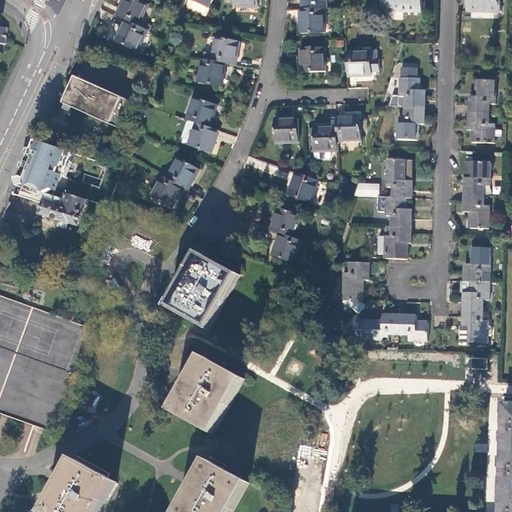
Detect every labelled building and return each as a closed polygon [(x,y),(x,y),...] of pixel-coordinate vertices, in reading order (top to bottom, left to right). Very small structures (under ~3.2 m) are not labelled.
[(138,0),(124,0),(117,16),(126,20),(138,26),(149,4),(138,0)] [(300,0),(301,9),(325,8),(324,0),(300,0)] [(382,0),(382,11),(421,13),(421,0),(382,0)] [(468,12),(500,13),(500,0),(468,0),(469,3),(468,12)] [(326,32),(325,8),(301,9),(302,33),(326,32)] [(137,51),(147,30),(138,26),(126,20),(116,41),(137,51)] [(0,42),(8,43),(9,27),(0,26),(0,42)] [(227,63),(237,65),(241,42),(217,39),(212,61),(227,63)] [(301,48),(302,72),(325,71),(324,47),(301,48)] [(350,52),(347,52),(348,75),(372,74),(372,71),(376,71),(380,71),(379,58),(378,58),(378,49),(371,49),(371,51),(350,52)] [(204,59),(203,59),(202,60),(201,67),(199,83),(222,87),(227,63),(212,61),(204,59)] [(402,108),(425,108),(425,101),(425,91),(421,91),(422,79),(419,79),(419,68),(402,68),(401,78),(400,96),(393,96),(390,107),(402,107),(402,108)] [(70,109),(117,130),(128,103),(71,77),(59,104),(63,106),(62,109),(68,112),(70,109)] [(470,107),(470,114),(488,115),(489,105),(495,105),(495,89),(496,82),(479,82),(478,98),(470,97),(470,107)] [(195,98),(188,120),(197,123),(210,128),(218,105),(195,98)] [(425,126),(425,108),(402,108),(400,108),(400,117),(399,141),(416,142),(417,125),(421,125),(425,126)] [(488,115),(470,114),(469,121),(469,131),(478,132),(478,144),(494,144),(494,141),(494,131),(495,125),(488,125),(488,115)] [(361,115),(337,116),(338,126),(338,140),(362,139),(362,134),(361,115)] [(274,119),(275,143),(300,142),(299,117),(297,117),(274,119)] [(212,154),(219,131),(210,128),(197,123),(189,146),(212,154)] [(315,151),(339,150),(338,140),(338,126),(314,127),(315,151)] [(32,150),(18,186),(39,194),(40,193),(47,195),(47,194),(54,190),(56,191),(63,171),(65,172),(67,168),(69,168),(74,154),(39,143),(36,142),(32,150)] [(184,188),(189,190),(200,170),(179,158),(168,179),(184,188)] [(403,199),(412,199),(413,182),(406,182),(407,161),(389,160),(388,188),(394,189),(394,199),(403,199)] [(465,178),(465,196),(483,196),(483,186),(490,186),(491,163),(474,163),(467,162),(467,176),(466,179),(465,178)] [(311,203),(319,181),(308,177),(296,173),(296,174),(288,196),(311,203)] [(168,179),(163,176),(152,196),(173,209),(184,188),(168,179)] [(381,186),(359,185),(356,194),(355,198),(356,198),(379,198),(381,199),(381,186)] [(18,186),(14,196),(44,205),(45,202),(47,195),(40,193),(39,194),(18,186)] [(62,207),(64,201),(47,195),(45,202),(62,207)] [(62,207),(83,214),(87,202),(66,195),(64,201),(62,207)] [(483,196),(465,196),(464,213),(472,213),(472,219),(472,229),(489,230),(489,220),(490,207),(483,206),(483,196)] [(393,217),(393,227),(411,228),(412,210),(403,210),(403,199),(394,199),(381,199),(379,198),(379,215),(387,215),(387,217),(393,217)] [(80,228),(83,214),(62,207),(45,202),(44,205),(40,216),(61,222),(59,227),(67,230),(69,225),(80,228)] [(279,207),(271,230),(281,234),(293,238),(301,215),(279,207)] [(31,234),(33,228),(36,219),(9,210),(5,225),(31,234)] [(388,256),(388,260),(408,261),(408,248),(405,248),(405,244),(411,245),(411,244),(411,234),(411,228),(393,227),(393,238),(380,237),(379,256),(388,256)] [(295,264),(303,241),(293,238),(281,234),(272,256),(295,264)] [(133,235),(130,245),(148,251),(151,241),(133,235)] [(465,265),(464,282),(473,282),(483,283),(484,273),(490,273),(491,250),(474,249),(473,266),(465,265)] [(188,273),(186,276),(180,287),(183,289),(176,301),(173,300),(168,308),(211,331),(215,323),(212,321),(219,309),(222,310),(230,296),(227,294),(234,282),(237,283),(241,275),(231,269),(199,252),(195,260),(198,262),(191,275),(188,273)] [(195,260),(188,273),(191,275),(198,262),(195,260)] [(369,282),(370,265),(351,264),(351,275),(344,275),(343,301),(343,305),(349,310),(351,308),(358,315),(366,307),(362,302),(362,282),(369,282)] [(227,294),(230,296),(237,283),(234,282),(227,294)] [(464,293),(464,310),(483,311),(483,301),(489,301),(490,283),(483,283),(473,282),(473,294),(464,293)] [(183,289),(180,287),(173,300),(176,301),(183,289)] [(86,327),(0,296),(0,415),(1,416),(4,417),(10,419),(24,424),(28,426),(31,427),(36,428),(48,433),(86,327)] [(80,312),(88,315),(91,307),(83,304),(80,312)] [(212,321),(215,323),(222,310),(219,309),(212,321)] [(483,311),(464,310),(463,317),(463,327),(461,327),(461,330),(461,343),(488,345),(489,321),(482,321),(483,311)] [(399,335),(399,316),(383,316),(382,323),(362,322),(361,341),(389,342),(389,335),(399,335)] [(428,343),(428,326),(420,326),(416,326),(417,317),(407,317),(399,316),(399,335),(409,335),(409,342),(425,343),(428,343)] [(238,385),(241,387),(245,379),(234,373),(203,356),(199,364),(202,365),(195,378),(192,377),(189,383),(184,391),(187,393),(180,405),(177,404),(173,412),(214,435),(219,427),(216,425),(223,412),(226,414),(234,400),(231,398),(238,385)] [(472,370),(487,371),(487,359),(473,359),(472,370)] [(202,365),(199,364),(192,377),(195,378),(202,365)] [(234,400),(241,387),(238,385),(231,398),(234,400)] [(187,393),(184,391),(177,404),(180,405),(187,393)] [(511,397),(504,398),(503,442),(502,450),(511,450),(511,397)] [(216,425),(219,427),(226,414),(223,412),(216,425)] [(511,450),(502,450),(501,486),(511,486),(511,450)] [(196,481),(195,484),(188,495),(191,497),(184,509),(181,508),(178,511),(233,511),(238,503),(236,502),(242,489),(245,491),(250,483),(239,477),(208,459),(203,468),(206,470),(199,482),(197,481),(196,481)] [(100,511),(106,503),(103,502),(110,488),(113,490),(117,482),(106,476),(75,460),(71,467),(74,469),(67,482),(64,480),(62,483),(56,494),(59,496),(53,508),(49,506),(46,511),(100,511)] [(74,469),(71,467),(64,480),(67,482),(74,469)] [(203,468),(196,481),(197,481),(199,482),(206,470),(203,468)] [(511,511),(511,486),(501,486),(499,511),(511,511)] [(103,502),(106,503),(113,490),(110,488),(103,502)] [(236,502),(238,503),(245,491),(242,489),(236,502)] [(56,494),(49,506),(53,508),(59,496),(56,494)] [(191,497),(188,495),(181,508),(184,509),(191,497)]
